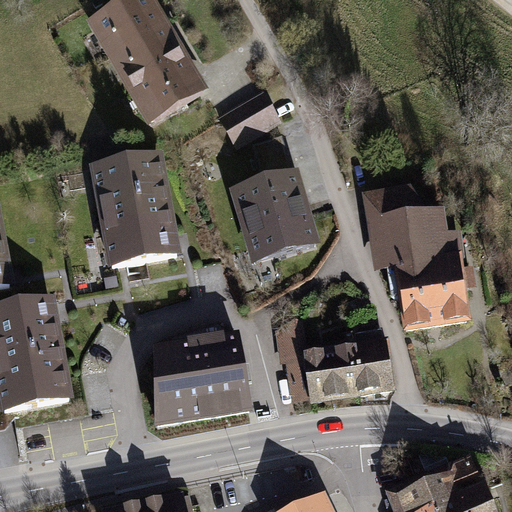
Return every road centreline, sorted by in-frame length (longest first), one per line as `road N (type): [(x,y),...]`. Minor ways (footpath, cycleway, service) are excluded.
road 1 (residential): [(245,0),(320,129),(411,393),(407,428)]
road 2 (tertiary): [(0,498),(358,429)]
